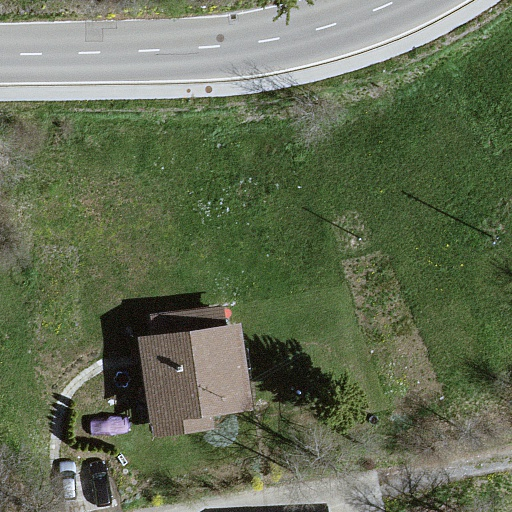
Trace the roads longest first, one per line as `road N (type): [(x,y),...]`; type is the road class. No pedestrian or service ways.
road 1 (tertiary): [(0,55),(325,36),(403,17),(431,0)]
road 2 (unknown): [(301,511),(511,465)]
